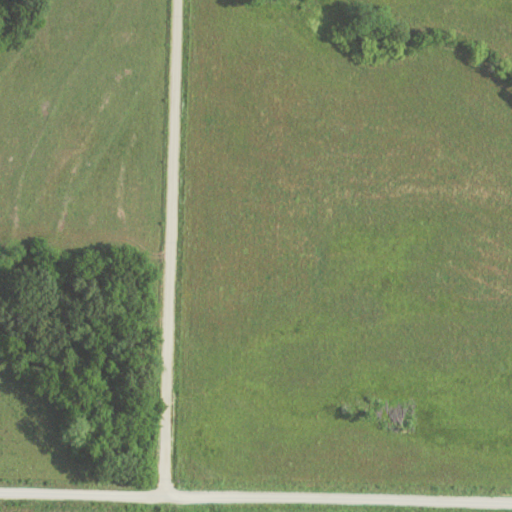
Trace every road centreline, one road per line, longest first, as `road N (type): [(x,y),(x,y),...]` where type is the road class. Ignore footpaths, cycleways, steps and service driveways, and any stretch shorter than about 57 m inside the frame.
road 1 (residential): [(511,503),(0,489)]
road 2 (residential): [(163,496),(175,0)]
